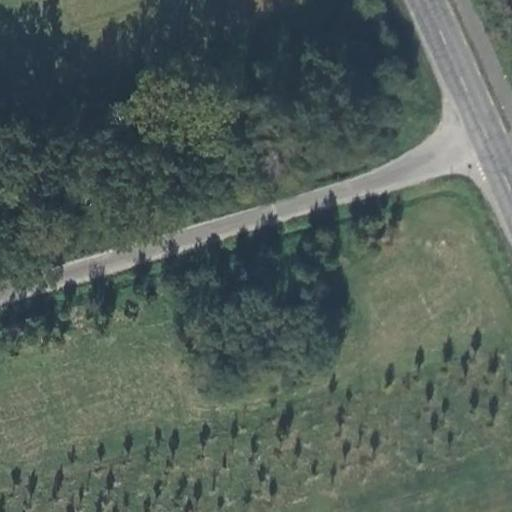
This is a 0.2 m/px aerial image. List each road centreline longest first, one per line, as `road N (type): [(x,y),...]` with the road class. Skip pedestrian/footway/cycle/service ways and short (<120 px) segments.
road 1 (unclassified): [(489,139),(0,295)]
road 2 (tertiary): [(424,0),(489,139)]
